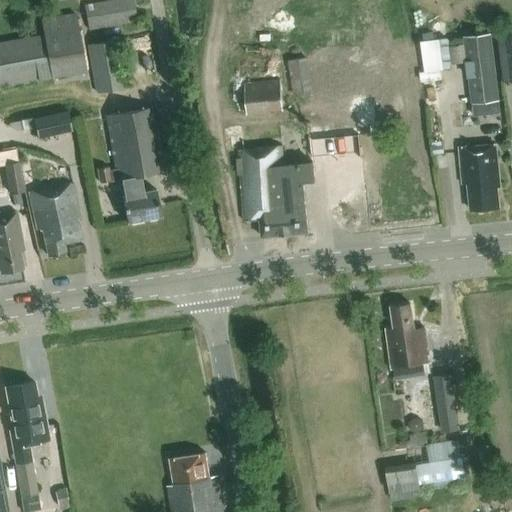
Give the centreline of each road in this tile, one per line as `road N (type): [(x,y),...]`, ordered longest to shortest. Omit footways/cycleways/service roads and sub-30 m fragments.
road 1 (tertiary): [(208,282),(511,247)]
road 2 (unclassified): [(248,511),(208,282)]
road 3 (tertiary): [(0,312),(208,282)]
